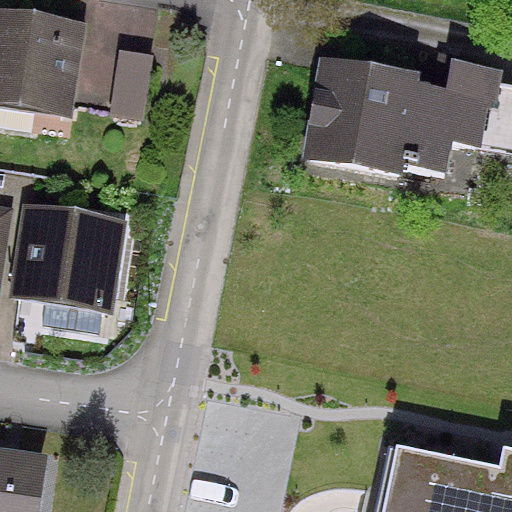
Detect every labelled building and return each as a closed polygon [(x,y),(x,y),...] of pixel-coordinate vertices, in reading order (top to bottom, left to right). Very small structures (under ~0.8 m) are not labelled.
[(0,104),(60,113),(71,39),(0,27),(0,104)] [(137,125),(147,66),(117,61),(108,120),(137,125)] [(511,97),(502,96),(489,94),(491,87),(435,75),(430,102),(409,98),(410,91),(374,85),(376,73),(361,70),(359,82),(322,75),(306,165),(395,181),(396,174),(440,182),(445,150),(470,155),(471,149),(511,156),(511,97)] [(112,235),(28,222),(16,296),(43,300),(38,332),(96,341),(112,235)] [(501,467),(393,444),(378,511),(511,511),(511,449),(505,448),(501,467)] [(0,511),(32,511),(37,474),(0,468),(0,511)]
